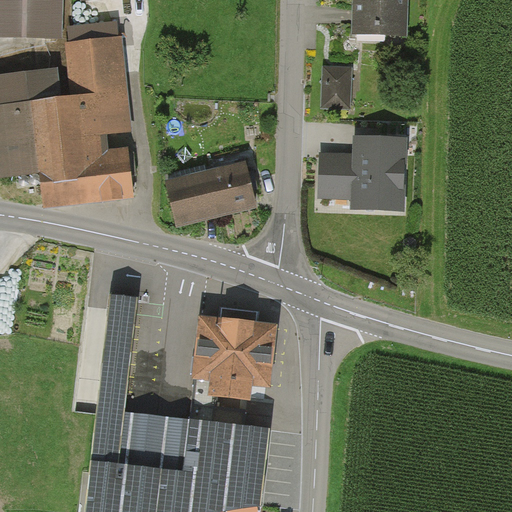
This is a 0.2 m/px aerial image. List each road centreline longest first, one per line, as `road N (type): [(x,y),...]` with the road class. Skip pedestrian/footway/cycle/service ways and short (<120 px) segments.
road 1 (tertiary): [(0,216),(195,256),(276,283)]
road 2 (unclassified): [(296,0),(294,118),(276,283)]
road 3 (tertiary): [(328,304),(314,511)]
road 4 (tertiary): [(328,304),(511,356)]
